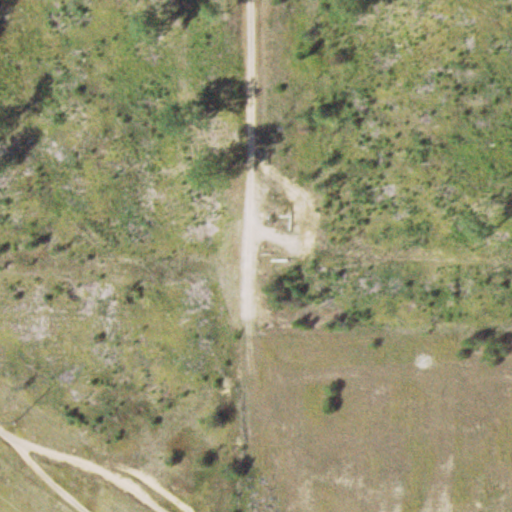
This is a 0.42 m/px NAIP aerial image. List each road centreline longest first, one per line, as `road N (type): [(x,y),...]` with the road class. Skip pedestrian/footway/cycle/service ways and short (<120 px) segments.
road 1 (track): [(252,0),(252,306)]
road 2 (track): [(0,432),(90,511)]
